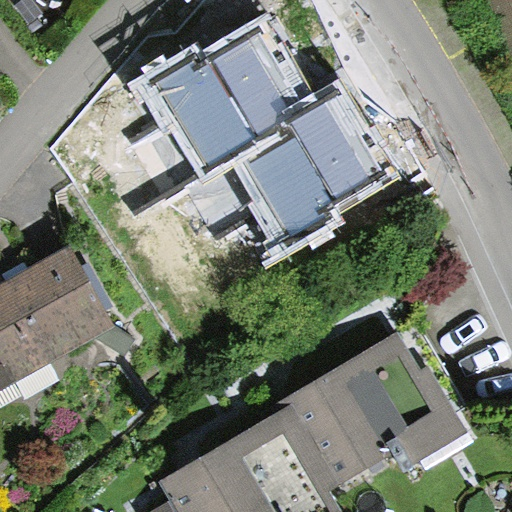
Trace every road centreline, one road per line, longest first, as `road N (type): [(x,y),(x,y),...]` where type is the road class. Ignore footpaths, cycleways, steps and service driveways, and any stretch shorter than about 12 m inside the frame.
road 1 (residential): [(373,0),(423,79),(511,258)]
road 2 (residential): [(0,146),(131,0)]
